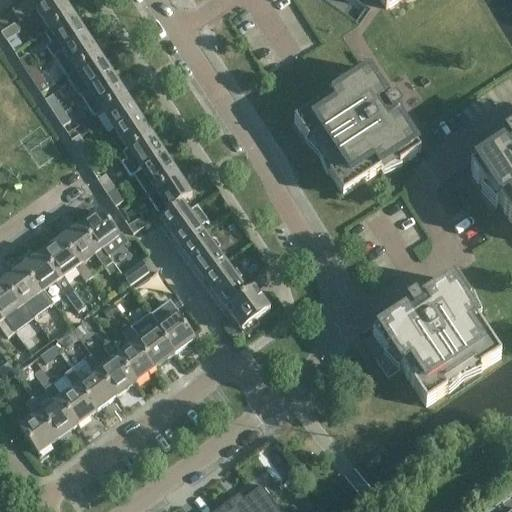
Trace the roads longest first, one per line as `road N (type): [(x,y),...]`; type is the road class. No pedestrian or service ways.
road 1 (unclassified): [(332,309),(323,267),(179,31)]
road 2 (residential): [(332,309),(360,302),(457,238),(437,203),(439,178),(511,129)]
road 3 (unclassified): [(126,511),(306,378),(332,309)]
